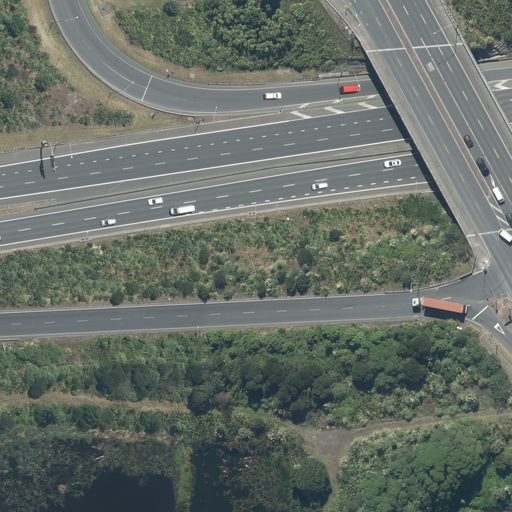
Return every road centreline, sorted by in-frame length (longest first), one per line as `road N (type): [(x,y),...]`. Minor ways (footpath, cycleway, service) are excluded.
road 1 (motorway): [(511,152),(0,232)]
road 2 (motorway): [(0,187),(511,110)]
road 3 (motorway): [(62,0),(86,46),(117,74),(192,101),(511,73)]
road 4 (motorway): [(442,300),(0,325)]
road 5 (track): [(0,411),(84,397),(252,413),(313,433)]
road 6 (secondary): [(511,268),(361,0)]
road 7 (track): [(511,412),(340,436),(336,511)]
road 8 (secondary): [(408,0),(511,188)]
